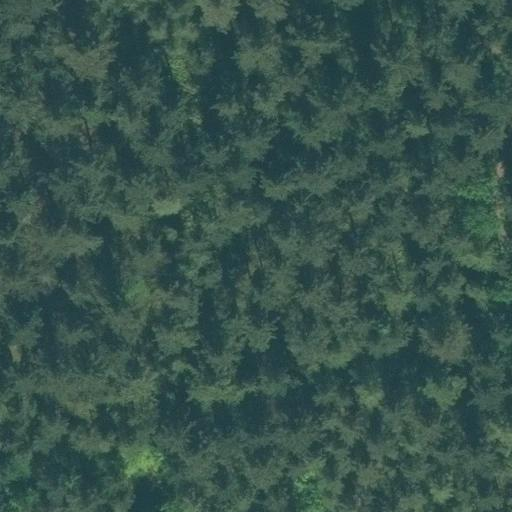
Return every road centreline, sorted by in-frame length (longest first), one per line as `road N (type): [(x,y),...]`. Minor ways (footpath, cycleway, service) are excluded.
road 1 (track): [(216,100),(511,227)]
road 2 (track): [(23,0),(216,100)]
